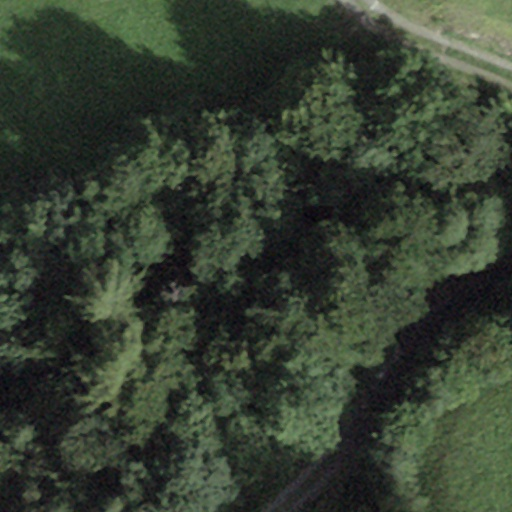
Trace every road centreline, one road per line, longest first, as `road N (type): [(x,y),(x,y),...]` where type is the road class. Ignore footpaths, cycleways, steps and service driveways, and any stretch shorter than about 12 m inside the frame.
road 1 (track): [(511,308),(463,322),(402,362),(345,449),(280,511)]
road 2 (track): [(358,0),(368,14),(440,55),(511,83)]
